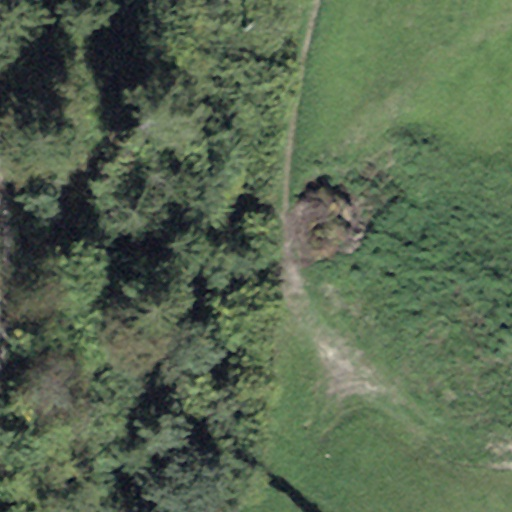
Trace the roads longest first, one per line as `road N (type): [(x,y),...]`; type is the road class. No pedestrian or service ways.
road 1 (track): [(311,329),(287,252),(281,192),(290,92),(313,0)]
road 2 (track): [(0,404),(13,295),(13,171),(0,124)]
